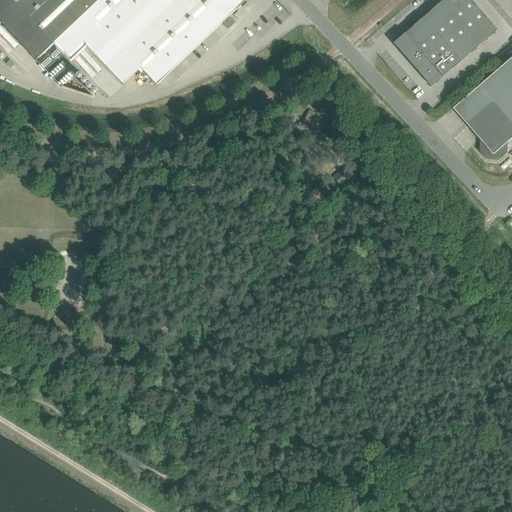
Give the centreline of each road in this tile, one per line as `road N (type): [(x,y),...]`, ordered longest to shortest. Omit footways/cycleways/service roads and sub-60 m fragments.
road 1 (unclassified): [(497,205),(302,0)]
road 2 (track): [(0,418),(151,511)]
